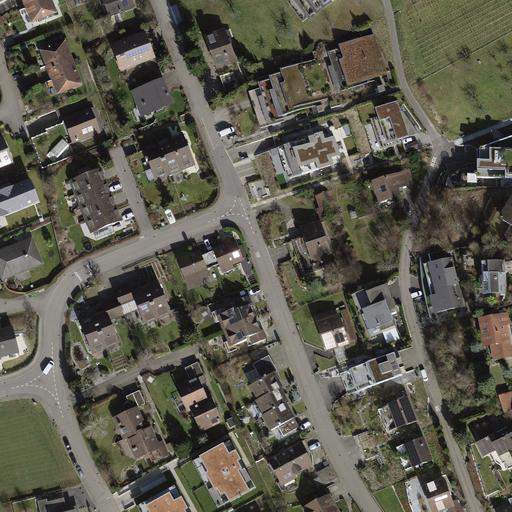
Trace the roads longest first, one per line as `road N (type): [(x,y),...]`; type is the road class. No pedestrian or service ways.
road 1 (residential): [(386,0),(409,95),(441,143),(403,268),(410,311),(476,511)]
road 2 (residential): [(374,511),(324,429),(242,208)]
road 3 (residential): [(242,208),(162,0)]
road 4 (residential): [(242,208),(98,265),(59,298)]
road 5 (residential): [(60,406),(195,349)]
